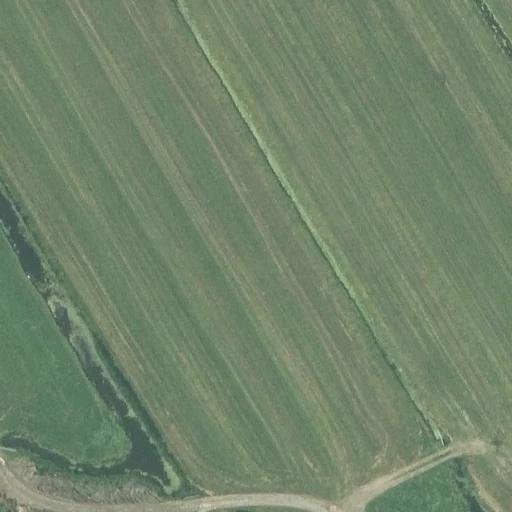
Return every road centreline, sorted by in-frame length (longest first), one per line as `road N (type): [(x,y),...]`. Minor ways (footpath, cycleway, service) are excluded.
road 1 (track): [(325,511),(286,500),(137,511)]
road 2 (track): [(113,511),(53,509),(26,498),(0,469)]
